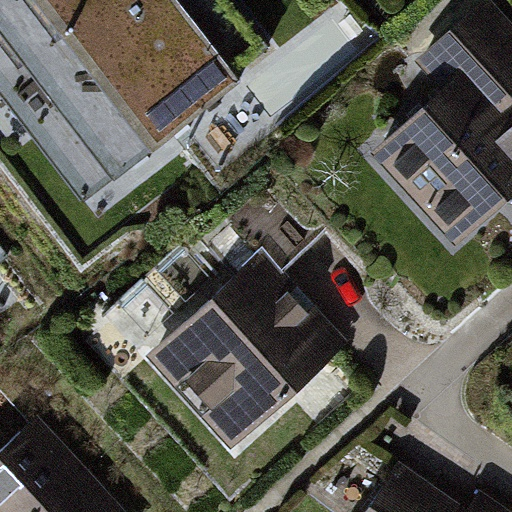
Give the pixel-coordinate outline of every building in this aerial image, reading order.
[(221,0),(0,0),(0,96),(87,207),(271,63),(221,0)] [(448,86),(380,148),(461,237),(511,191),(511,12),(500,0),(490,0),(425,60),(448,86)] [(264,251),(152,352),(235,442),(346,342),(264,251)] [(0,452),(0,511),(47,511),(95,470),(45,413),(0,452)] [(402,462),(367,511),(511,511),(511,510),(481,489),(469,508),(402,462)] [(47,511),(132,511),(95,470),(47,511)]
